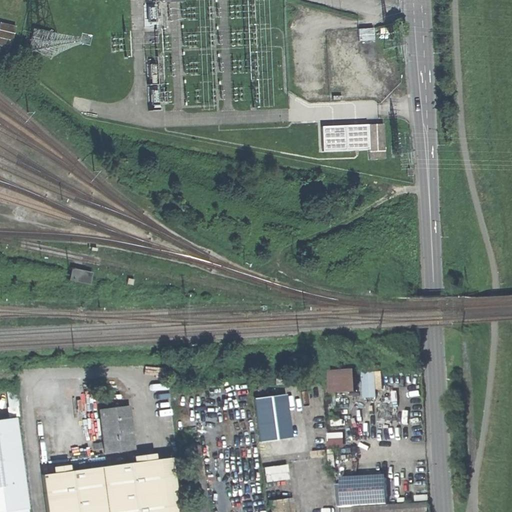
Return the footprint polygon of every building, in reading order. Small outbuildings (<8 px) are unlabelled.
[(14,27),(0,23),(0,46),(9,48),(14,27)] [(48,55),(53,36),(33,31),(28,50),(48,55)] [(382,124),(366,125),(367,149),(368,159),(384,159),(383,150),(382,124)] [(366,125),(320,127),(321,151),(367,149),(366,125)] [(68,271),(66,279),(83,283),(85,274),(68,271)] [(334,370),(335,392),(362,392),(361,369),(334,370)] [(382,396),(380,371),(366,372),(369,397),(382,396)] [(126,406),(97,410),(102,453),(131,449),(126,406)] [(0,511),(25,509),(13,418),(0,419),(0,511)] [(332,433),(333,447),(348,446),(348,434),(342,434),(342,442),(337,442),(337,433),(332,433)] [(163,511),(156,459),(40,475),(45,511),(163,511)] [(284,465),(260,468),(262,482),(286,479),(284,465)] [(206,511),(201,476),(184,478),(188,511),(206,511)] [(392,508),(390,479),(342,482),(343,510),(356,509),(356,511),(430,511),(430,505),(392,508)] [(268,501),(269,511),(291,511),(290,499),(268,501)]
